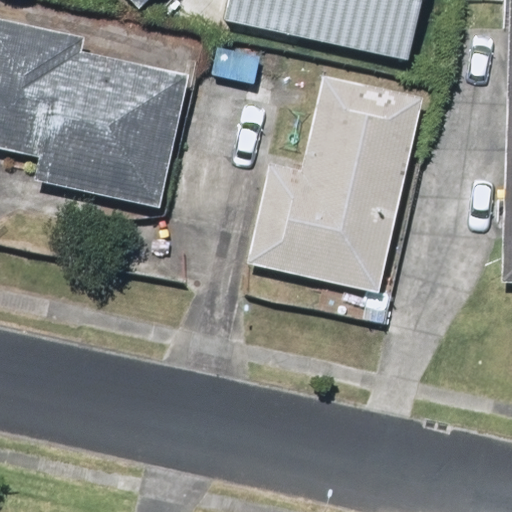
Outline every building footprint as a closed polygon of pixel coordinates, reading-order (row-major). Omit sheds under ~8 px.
[(125,0),(139,13),(152,0),(125,0)] [(225,0),(221,22),(405,64),(419,0),(225,0)] [(511,0),(505,0),(498,282),(511,282),(511,0)] [(84,41),(0,22),(0,152),(28,159),(23,181),(163,212),(190,85),(80,61),(84,41)] [(260,55),(210,44),(202,83),(252,93),(260,55)] [(377,296),(425,100),(322,75),(298,174),(274,168),(251,265),(377,296)]
